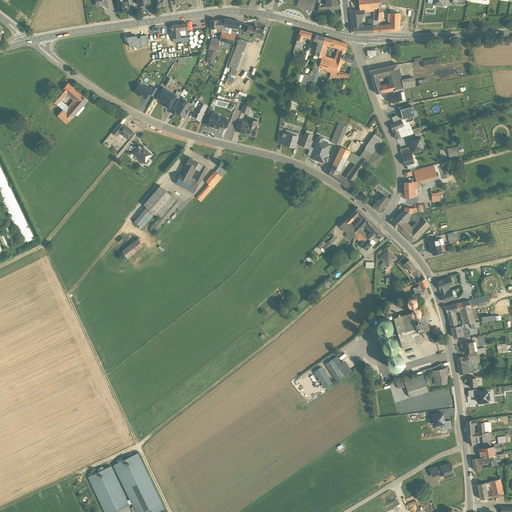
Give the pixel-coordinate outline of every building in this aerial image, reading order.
[(311,11),(314,0),(313,0),(298,0),(298,1),(297,2),(298,2),(297,6),(306,9),(311,11)] [(358,0),(360,10),(365,9),(373,9),(379,8),(380,1),(379,0),(358,0)] [(122,2),(118,3),(119,12),(128,11),(127,8),(129,8),(128,1),(122,2)] [(360,10),(351,10),(352,18),(359,17),(359,18),(363,17),(364,14),(365,9),(360,10)] [(399,14),(390,13),(389,25),(399,25),(399,14)] [(359,18),(359,17),(352,18),(353,33),(364,32),(364,26),(363,27),(361,27),(360,25),(359,18)] [(240,21),(230,19),(229,26),(232,26),(238,28),(240,21)] [(378,20),(373,20),(373,32),(390,31),(389,25),(378,26),(378,22),(378,20)] [(189,41),(187,24),(171,25),(173,42),(189,41)] [(259,28),(253,26),(249,25),(246,32),(250,34),(256,36),(260,37),(263,30),(259,28)] [(309,32),(300,29),(297,40),(302,41),(303,37),(307,39),(309,32)] [(224,32),(222,32),(221,32),(219,40),(220,40),(233,43),(236,35),(231,34),(224,32)] [(324,36),(315,34),(313,40),(318,41),(317,42),(322,44),(324,36)] [(142,47),(140,38),(137,38),(137,35),(127,37),(128,42),(129,42),(129,47),(136,46),(136,48),(142,47)] [(216,39),(211,37),(208,50),(209,50),(217,52),(218,46),(220,40),(219,40),(216,39)] [(249,42),(239,38),(236,48),(245,52),(249,42)] [(347,44),(332,39),(330,45),(341,48),(338,55),(343,57),(344,54),(347,44)] [(324,43),(319,57),(318,57),(317,56),(316,60),(315,62),(310,80),(316,82),(324,58),(327,48),(326,48),(326,44),(324,43)] [(233,47),(226,65),(229,67),(236,48),(233,47)] [(245,52),(236,48),(229,67),(238,70),(245,52)] [(217,52),(209,50),(206,62),(214,64),(217,52)] [(344,54),(343,57),(343,59),(347,60),(352,62),(354,57),(344,54)] [(342,62),(336,61),(336,62),(333,61),(324,58),(322,66),(339,72),(339,71),(340,67),(342,62)] [(436,58),(423,60),(424,65),(424,67),(437,65),(436,58)] [(397,63),(386,66),(388,74),(390,85),(391,91),(393,90),(399,89),(403,88),(401,80),(399,72),(397,65),(397,63)] [(386,67),(369,71),(372,79),(376,78),(376,77),(388,74),(386,67)] [(337,77),(339,72),(332,69),(329,77),(336,80),(336,79),(337,77)] [(347,74),(339,71),(339,72),(337,77),(348,80),(349,75),(347,74)] [(307,86),(310,77),(299,74),(297,81),(300,82),(300,84),(304,85),(307,86)] [(333,87),(336,80),(329,77),(329,78),(328,78),(326,84),(333,87)] [(390,85),(379,87),(378,82),(376,78),(372,79),(376,94),(391,91),(390,85)] [(414,78),(401,80),(403,88),(415,86),(414,78)] [(82,95),(68,83),(63,89),(66,92),(77,101),(82,95)] [(135,92),(146,98),(149,93),(148,93),(150,89),(145,86),(144,87),(139,85),(135,92)] [(154,96),(158,90),(152,86),(150,89),(148,93),(149,93),(154,96)] [(174,95),(162,88),(157,98),(165,103),(163,105),(169,108),(175,97),(176,96),(174,95)] [(63,89),(53,101),(63,110),(66,113),(72,106),(71,105),(69,107),(63,102),(63,101),(61,99),(66,92),(63,89)] [(400,92),(399,93),(393,94),(389,95),(390,102),(393,102),(393,103),(398,102),(398,101),(402,100),(400,92)] [(72,106),(66,113),(72,118),(87,100),(82,95),(77,101),(72,106)] [(176,107),(174,111),(177,112),(184,117),(189,109),(188,109),(191,104),(182,99),(176,107)] [(289,108),(299,111),(301,103),(291,100),(289,108)] [(194,112),(192,115),(200,120),(203,115),(202,114),(206,106),(200,102),(196,108),(194,112)] [(250,108),(243,106),(241,112),(248,114),(250,108)] [(415,116),(413,106),(400,109),(401,116),(402,119),(405,118),(415,116)] [(63,110),(57,116),(67,124),(72,118),(66,113),(63,110)] [(221,118),(216,116),(215,117),(211,115),(211,117),(209,117),(209,119),(209,120),(208,124),(218,128),(219,126),(222,118),(221,118)] [(397,115),(391,118),(394,123),(402,119),(401,116),(398,117),(397,115)] [(228,120),(222,117),(221,118),(222,118),(219,126),(225,128),(228,120)] [(402,119),(394,123),(390,125),(392,130),(398,127),(403,125),(402,119)] [(251,124),(243,122),(240,133),(245,134),(246,133),(254,135),(257,122),(252,120),(251,124)] [(409,121),(406,122),(403,125),(405,128),(407,134),(408,135),(414,134),(412,128),(409,121)] [(120,123),(115,129),(119,133),(124,127),(120,123)] [(339,124),(331,142),(336,144),(339,145),(347,127),(339,124)] [(133,132),(125,126),(124,127),(119,133),(120,133),(127,139),(133,132)] [(420,126),(412,128),(414,134),(422,131),(420,126)] [(402,137),(398,127),(392,130),(396,140),(402,137)] [(284,132),(278,131),(277,141),(284,143),(285,138),(283,137),(284,132)] [(298,136),(284,132),(283,137),(285,138),(284,143),(290,145),(289,146),(295,147),(298,136)] [(303,140),(301,145),(307,147),(310,140),(312,135),(305,133),(303,140)] [(374,134),(366,146),(367,147),(374,152),(378,146),(382,140),(374,134)] [(311,157),(311,158),(323,162),(324,161),(327,162),(328,158),(325,157),(330,144),(322,141),(323,138),(319,137),(314,149),(311,157)] [(422,138),(410,141),(413,149),(413,152),(414,151),(423,149),(422,144),(423,144),(422,138)] [(143,146),(141,149),(138,146),(132,153),(145,164),(149,159),(153,154),(143,146)] [(367,161),(366,163),(374,169),(386,153),(378,146),(374,152),(367,161)] [(458,146),(447,148),(449,157),(460,154),(458,146)] [(341,147),(332,167),(339,170),(340,171),(346,159),(349,151),(341,147)] [(367,147),(361,158),(367,161),(374,152),(367,147)] [(408,147),(400,149),(402,156),(412,153),(414,153),(414,151),(413,152),(413,149),(409,150),(408,147)] [(360,157),(349,151),(346,159),(356,165),(360,157)] [(415,163),(412,153),(402,156),(405,166),(415,163)] [(356,165),(346,180),(341,177),(338,181),(348,188),(366,163),(367,161),(361,158),(360,157),(356,165)] [(198,163),(189,158),(186,164),(195,169),(198,163)] [(186,164),(180,174),(189,179),(195,169),(186,164)] [(227,171),(220,165),(217,169),(224,175),(227,171)] [(416,170),(414,170),(416,181),(436,176),(433,165),(416,170)] [(0,194),(24,243),(34,238),(0,167),(0,194)] [(339,170),(332,167),(328,174),(338,181),(341,177),(337,174),(339,170)] [(224,175),(217,169),(215,172),(217,173),(222,177),(224,175)] [(200,171),(196,178),(201,181),(204,174),(200,171)] [(217,173),(208,184),(209,185),(212,188),(222,177),(217,173)] [(189,179),(180,174),(176,183),(194,193),(199,184),(194,182),(189,179)] [(416,182),(404,183),(405,196),(409,196),(409,197),(413,197),(413,195),(417,195),(416,182)] [(391,195),(378,183),(375,188),(384,196),(385,195),(389,199),(391,195)] [(209,185),(201,195),(204,198),(212,188),(209,185)] [(160,186),(143,205),(146,207),(154,214),(155,215),(171,196),(160,186)] [(384,196),(381,201),(379,199),(373,207),(379,212),(389,199),(385,195),(384,196)] [(171,196),(155,215),(159,218),(175,200),(171,196)] [(159,218),(149,230),(154,234),(180,203),(175,200),(159,218)] [(154,214),(146,207),(134,222),(142,229),(154,214)] [(358,208),(340,226),(344,231),(349,226),(351,224),(349,223),(356,216),(358,214),(361,211),(358,208)] [(0,210),(0,219),(12,245),(16,243),(0,210)] [(370,219),(361,211),(358,214),(356,216),(360,220),(356,225),(355,225),(353,227),(351,224),(349,226),(352,229),(347,233),(348,234),(351,236),(353,233),(358,227),(360,229),(364,225),(370,220),(370,219)] [(402,212),(392,223),(397,228),(403,222),(409,216),(411,214),(403,212),(402,212)] [(422,220),(415,213),(414,213),(411,214),(409,216),(418,224),(419,223),(422,220)] [(418,224),(412,230),(406,237),(411,242),(417,240),(430,225),(423,219),(422,220),(419,223),(418,224)] [(379,229),(370,220),(364,225),(369,232),(370,231),(371,232),(373,234),(379,229)] [(412,230),(403,222),(397,228),(406,237),(412,230)] [(0,237),(5,248),(9,246),(0,227),(0,237)] [(366,236),(358,228),(354,233),(355,235),(354,236),(359,241),(366,236)] [(384,234),(379,229),(373,234),(374,235),(378,239),(384,234)] [(371,232),(366,237),(367,238),(365,240),(369,243),(370,241),(374,235),(373,234),(371,232)] [(374,235),(370,241),(369,243),(371,244),(370,245),(372,246),(372,245),(373,245),(378,239),(374,235)] [(438,238),(429,241),(431,248),(440,245),(438,238)] [(138,239),(122,252),(127,258),(143,246),(138,239)] [(365,240),(360,245),(365,250),(366,249),(366,250),(366,249),(368,247),(369,247),(368,247),(370,245),(371,244),(369,243),(365,240)] [(328,242),(323,247),(326,250),(331,245),(331,244),(329,242),(328,242)] [(440,245),(431,248),(433,254),(442,252),(440,245)] [(396,258),(388,250),(380,257),(384,261),(383,262),(387,267),(396,258)] [(316,264),(312,260),(306,266),(312,273),(316,269),(313,267),(316,264)] [(417,268),(412,263),(407,267),(412,273),(417,268)] [(327,288),(334,281),(330,277),(323,285),(327,288)] [(450,277),(441,280),(440,280),(439,280),(439,281),(437,282),(439,290),(444,288),(448,287),(453,285),(450,277)] [(428,287),(425,278),(419,282),(420,285),(422,289),(428,287)] [(422,289),(420,285),(413,288),(415,294),(423,290),(422,289)] [(450,291),(446,293),(444,288),(439,290),(444,302),(454,299),(451,291),(450,291)] [(488,296),(469,301),(470,306),(489,300),(488,296)] [(416,303),(417,302),(416,300),(415,298),(414,297),(412,297),(410,297),(408,298),(407,300),(407,302),(407,304),(408,305),(410,306),(412,307),(414,306),(415,305),(416,303)] [(469,301),(456,304),(458,311),(460,310),(464,324),(475,323),(470,306),(469,301)] [(456,304),(449,305),(445,306),(447,313),(452,312),(458,311),(456,304)] [(420,313),(421,311),(420,309),(419,308),(418,307),(416,306),(414,307),(412,308),(411,309),(411,311),(411,313),(412,315),(414,316),(416,316),(418,316),(419,315),(420,313)] [(452,312),(447,313),(448,318),(451,328),(455,327),(457,327),(454,316),(453,316),(452,312)] [(396,326),(403,349),(423,343),(419,334),(413,319),(411,313),(394,318),(396,326)] [(424,315),(413,319),(419,334),(429,329),(427,323),(426,322),(424,315)] [(479,323),(463,326),(464,336),(470,335),(470,330),(475,329),(475,328),(479,327),(479,323)] [(463,326),(457,327),(455,327),(451,328),(453,337),(464,336),(463,326)] [(472,342),(463,344),(464,348),(465,353),(468,353),(474,351),(473,342),(472,342)] [(468,357),(457,358),(458,366),(463,365),(463,366),(466,365),(466,364),(468,363),(468,362),(468,357)] [(344,375),(332,359),(326,363),(337,380),(344,375)] [(441,364),(433,368),(431,369),(432,373),(435,372),(434,371),(442,369),(441,364)] [(332,383),(321,367),(314,371),(326,388),(332,383)] [(442,369),(434,371),(435,372),(436,381),(438,381),(438,385),(448,383),(446,369),(442,369)] [(423,375),(404,381),(409,397),(428,391),(423,375)] [(475,378),(468,379),(469,383),(469,387),(473,387),(476,386),(475,378)] [(492,391),(477,393),(477,396),(478,402),(493,401),(492,391)] [(442,424),(444,424),(444,421),(444,420),(444,415),(443,415),(443,412),(432,413),(432,414),(428,415),(429,420),(432,420),(433,425),(442,424)] [(477,420),(466,421),(467,434),(476,433),(475,425),(477,424),(477,420)] [(442,424),(443,429),(451,428),(450,421),(444,421),(444,424),(442,424)] [(476,433),(467,434),(469,444),(473,443),(473,440),(474,439),(474,437),(479,437),(480,437),(480,433),(479,433),(476,433)] [(492,447),(479,449),(480,458),(494,455),(492,447)] [(158,511),(164,509),(137,454),(114,465),(130,500),(127,502),(128,505),(132,503),(136,511),(143,511),(148,509),(156,506),(158,511)] [(498,455),(492,456),(492,460),(493,460),(494,465),(494,467),(502,465),(500,456),(499,456),(498,455)] [(480,458),(473,460),(475,470),(482,468),(481,462),(487,461),(486,457),(480,458)] [(441,466),(440,466),(442,473),(444,478),(454,475),(450,463),(441,466)] [(441,465),(429,469),(432,476),(442,473),(440,466),(441,466),(441,465)] [(113,511),(128,505),(127,502),(110,467),(88,477),(105,511),(113,511)] [(500,479),(490,481),(491,485),(493,493),(494,493),(495,497),(504,495),(500,479)] [(486,483),(477,484),(480,499),(489,498),(488,494),(486,487),(486,483)]
